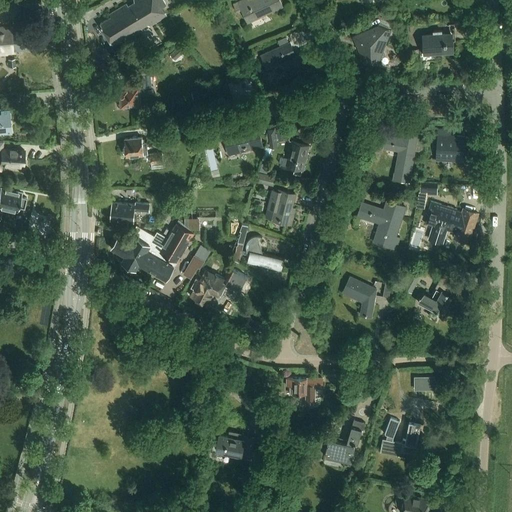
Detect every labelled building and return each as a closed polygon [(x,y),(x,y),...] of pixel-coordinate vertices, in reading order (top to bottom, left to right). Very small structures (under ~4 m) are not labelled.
[(125,41),(143,31),(142,29),(148,25),(149,26),(167,16),(161,7),(165,5),(165,3),(163,0),(133,0),(109,14),(111,17),(100,24),(112,44),(123,37),(125,41)] [(242,10),(248,23),(283,6),(280,0),(256,0),(252,2),(250,0),(241,0),(238,2),(233,4),(237,12),(242,10)] [(370,29),(353,36),(365,65),(372,62),(372,64),(378,64),(380,58),(386,56),(384,49),(391,31),(379,25),(376,31),(372,32),(370,29)] [(2,27),(0,27),(0,54),(14,54),(14,50),(31,49),(29,29),(13,31),(13,28),(2,28),(2,27)] [(437,33),(423,34),(424,54),(455,52),(453,32),(445,32),(445,30),(437,31),(437,33)] [(290,42),(261,55),(267,68),(283,61),(290,76),(312,66),(305,52),(297,56),(290,42)] [(178,47),(174,51),(180,56),(184,53),(178,47)] [(140,99),(146,98),(145,82),(150,82),(150,73),(131,74),(132,83),(135,83),(135,87),(119,88),(119,90),(118,90),(118,97),(120,97),(121,106),(126,106),(126,109),(134,108),(134,105),(140,105),(140,99)] [(0,131),(11,132),(8,108),(0,108),(0,131)] [(199,116),(202,127),(208,126),(207,120),(213,119),(211,113),(199,116)] [(225,123),(213,126),(215,136),(223,134),(227,151),(262,143),(258,125),(251,127),(250,120),(225,126),(225,123)] [(185,124),(171,126),(172,132),(186,131),(185,124)] [(267,127),(270,147),(278,146),(275,126),(267,127)] [(288,129),(277,131),(278,138),(289,137),(288,129)] [(438,129),(436,159),(464,161),(464,157),(465,157),(465,155),(464,155),(465,136),(451,136),(451,130),(438,129)] [(401,137),(385,134),(383,148),(398,151),(393,178),(410,181),(418,135),(402,132),(401,137)] [(212,136),(206,138),(213,171),(220,170),(212,136)] [(126,156),(143,155),(148,154),(147,142),(142,142),(142,137),(125,139),(125,146),(123,146),(124,155),(126,154),(126,156)] [(285,157),(283,164),(295,167),(293,173),(302,175),(303,169),(304,170),(311,146),(292,141),(288,158),(285,157)] [(0,170),(1,171),(2,164),(22,165),(23,150),(0,148),(0,170)] [(163,153),(151,154),(152,164),(164,163),(163,153)] [(277,177),(260,172),(258,181),(275,186),(277,177)] [(437,194),(438,184),(421,183),(421,191),(419,191),(417,207),(424,208),(427,193),(437,194)] [(0,187),(0,207),(16,211),(17,207),(23,209),(26,198),(20,197),(21,193),(0,187)] [(278,189),(278,191),(273,189),(266,218),(291,224),(294,208),(291,208),(294,193),(278,189)] [(384,209),(362,202),(358,216),(379,223),(373,242),(396,249),(400,237),(396,236),(405,207),(387,200),(384,209)] [(430,211),(426,223),(434,225),(432,231),(430,238),(442,242),(444,235),(446,229),(456,232),(454,237),(469,242),(478,213),(463,209),(462,212),(457,210),(457,209),(432,201),(428,211),(430,211)] [(135,212),(141,213),(148,214),(148,211),(149,211),(150,203),(136,202),(135,204),(113,202),(111,220),(134,222),(135,212)] [(179,220),(168,239),(158,233),(156,237),(137,226),(129,240),(120,235),(112,248),(125,255),(122,261),(136,270),(139,264),(166,279),(194,232),(179,220)] [(241,235),(239,239),(239,245),(244,246),(249,225),(243,223),(241,231),(242,231),(241,235)] [(252,257),(250,264),(264,268),(264,269),(265,270),(265,271),(266,271),(266,272),(267,272),(269,272),(270,271),(271,271),(271,270),(279,272),(282,258),(263,254),(257,236),(255,236),(252,237),(248,240),(247,243),(246,246),(247,250),(248,254),(252,257)] [(205,261),(194,255),(183,274),(191,278),(198,267),(200,268),(205,261)] [(195,289),(191,296),(200,300),(199,301),(200,302),(200,303),(201,304),(202,305),(204,305),(205,304),(206,303),(210,306),(213,300),(209,297),(212,290),(215,292),(218,286),(221,287),(224,282),(238,290),(246,275),(229,266),(223,278),(215,274),(213,276),(204,271),(199,281),(197,280),(196,282),(195,281),(192,288),(195,289)] [(413,293),(416,286),(424,271),(415,266),(407,281),(404,288),(413,293)] [(425,292),(419,298),(418,301),(444,315),(448,307),(446,307),(452,295),(448,293),(454,283),(456,283),(457,274),(444,273),(432,295),(425,292)] [(376,289),(350,276),(342,292),(362,301),(360,314),(371,316),(376,289)] [(390,297),(393,283),(385,282),(383,296),(390,297)] [(287,377),(287,385),(289,385),(289,393),(306,394),(305,406),(314,406),(315,389),(322,389),(323,378),(287,377)] [(346,398),(347,377),(340,377),(338,377),(338,393),(334,393),(334,397),(346,398)] [(405,440),(403,439),(401,443),(392,441),(393,437),(399,422),(390,418),(384,433),(387,434),(386,440),(382,439),(379,452),(416,460),(420,443),(417,443),(421,424),(409,421),(405,440)] [(347,444),(328,439),(324,456),(351,462),(355,445),(354,445),(355,442),(357,443),(363,421),(354,419),(347,439),(347,440),(348,440),(347,443),(347,444)] [(323,429),(311,433),(309,444),(324,447),(327,438),(323,429)] [(219,434),(216,450),(226,452),(227,449),(235,450),(234,455),(251,458),(255,435),(233,431),(233,432),(234,432),(233,436),(219,434)] [(266,443),(260,449),(268,456),(273,450),(266,443)] [(413,464),(409,481),(418,483),(422,466),(413,464)] [(425,511),(428,499),(405,495),(402,511),(403,511),(425,511)]
